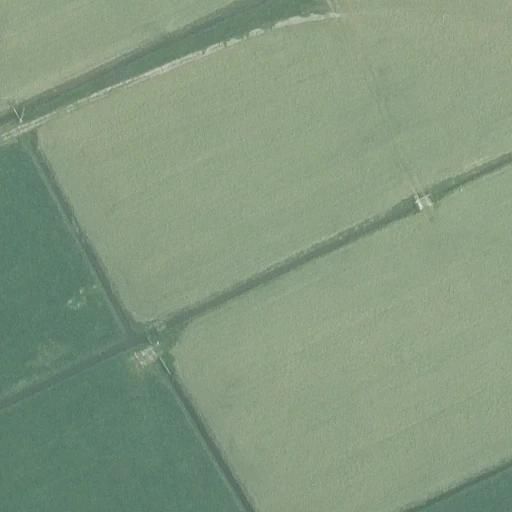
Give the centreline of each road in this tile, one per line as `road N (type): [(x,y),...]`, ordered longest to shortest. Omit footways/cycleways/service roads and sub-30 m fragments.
road 1 (track): [(0,140),(338,9),(511,26)]
road 2 (track): [(334,0),(431,222)]
